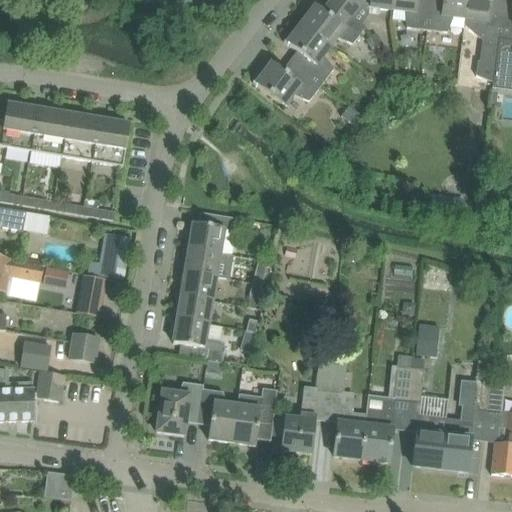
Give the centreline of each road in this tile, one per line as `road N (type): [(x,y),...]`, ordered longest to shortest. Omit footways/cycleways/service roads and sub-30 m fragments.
road 1 (residential): [(116,471),(171,127),(189,102)]
road 2 (residential): [(460,511),(116,471)]
road 3 (residential): [(0,79),(189,102)]
road 4 (residential): [(189,102),(268,0)]
